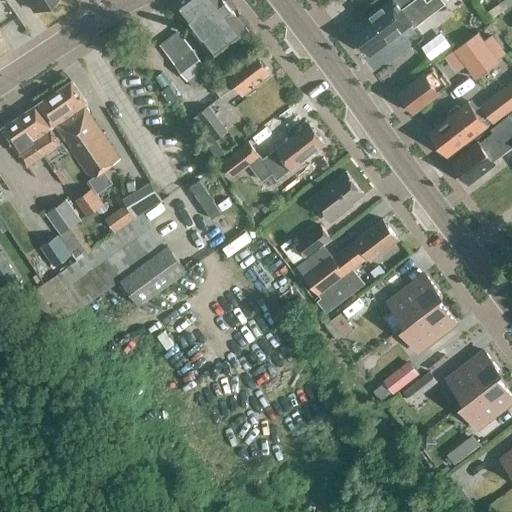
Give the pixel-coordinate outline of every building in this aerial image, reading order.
[(3,0),(8,9),(19,3),(17,0),(3,0)] [(26,0),(33,10),(48,0),(26,0)] [(223,0),(176,0),(171,5),(213,60),(249,33),(223,0)] [(388,0),(351,29),(370,55),(411,23),(414,27),(435,11),(427,2),(429,0),(388,0)] [(473,0),(484,14),(501,2),(500,0),(473,0)] [(206,66),(191,48),(177,31),(159,44),(187,81),(206,66)] [(455,50),(445,58),(457,72),(466,65),(476,78),(478,76),(491,66),(498,61),(477,32),(454,49),(455,50)] [(270,73),(254,52),(227,72),(227,73),(211,85),(220,96),(236,84),(243,93),(270,73)] [(432,67),(398,92),(413,112),(439,93),(439,92),(450,83),(443,73),(439,76),(432,67)] [(511,79),(510,81),(480,105),(492,121),(494,123),(511,108),(511,79)] [(71,81),(54,93),(36,104),(53,128),(55,126),(91,179),(120,159),(89,113),(90,112),(86,106),(87,104),(71,81)] [(168,100),(176,95),(168,84),(160,90),(168,100)] [(468,101),(429,132),(447,155),(487,125),(492,121),(480,105),(478,106),(472,98),(468,101)] [(35,105),(18,117),(43,155),(60,144),(50,130),(51,129),(35,105)] [(216,140),(227,131),(208,106),(196,115),(209,132),(216,140)] [(280,111),(263,120),(268,131),(285,122),(280,111)] [(488,129),(492,133),(479,143),(478,142),(453,162),(468,182),(494,162),(493,161),(511,146),(511,122),(507,115),(488,129)] [(18,117),(0,129),(16,152),(17,152),(26,166),(43,155),(18,117)] [(261,159),(259,156),(248,141),(222,161),(233,175),(247,165),(260,182),(269,174),(274,180),(291,167),(291,168),(324,143),(309,123),(276,148),(261,159)] [(209,132),(198,140),(213,160),(225,152),(216,140),(209,132)] [(343,208),(363,193),(346,171),(312,197),(330,221),(345,210),(343,208)] [(200,179),(190,186),(211,218),(221,211),(200,179)] [(149,182),(124,197),(121,199),(133,218),(161,201),(149,182)] [(229,192),(239,203),(249,194),(239,183),(229,192)] [(104,203),(92,187),(75,200),(87,216),(104,203)] [(61,233),(73,224),(80,219),(65,199),(46,213),(61,233)] [(143,213),(136,218),(27,296),(50,328),(121,279),(140,304),(185,271),(143,213)] [(331,254),(316,266),(303,275),(304,275),(321,297),(317,301),(326,313),(364,283),(352,268),(368,255),(371,259),(398,238),(383,219),(356,239),(356,240),(333,257),(331,254)] [(73,224),(61,233),(59,234),(73,255),(87,244),(73,224)] [(321,224),(295,243),(294,244),(300,251),(305,258),(308,256),(331,238),(321,224)] [(56,236),(49,241),(39,247),(52,266),(69,255),(56,236)] [(294,244),(295,243),(291,237),(281,244),(291,257),(300,251),(294,244)] [(0,271),(8,266),(9,265),(0,252),(0,271)] [(239,269),(232,275),(247,290),(254,284),(239,269)] [(442,296),(432,283),(423,271),(384,301),(393,313),(403,326),(438,300),(442,296)] [(366,293),(347,308),(356,320),(375,305),(366,293)] [(455,322),(438,300),(403,326),(401,327),(418,350),(455,322)] [(353,331),(340,313),(330,320),(343,338),(353,331)] [(175,321),(165,324),(171,340),(180,337),(175,321)] [(465,401),(497,377),(502,373),(484,350),(447,378),(465,401)] [(381,379),(382,381),(383,381),(391,392),(404,383),(394,370),(381,379)] [(438,382),(429,371),(403,391),(412,402),(438,382)] [(511,396),(497,377),(465,401),(460,404),(477,427),(511,400),(511,396)] [(356,446),(370,437),(364,427),(350,436),(356,446)] [(475,444),(482,461),(511,449),(505,432),(475,444)] [(447,455),(454,465),(467,455),(460,445),(447,455)] [(511,450),(502,459),(511,472),(511,450)]
